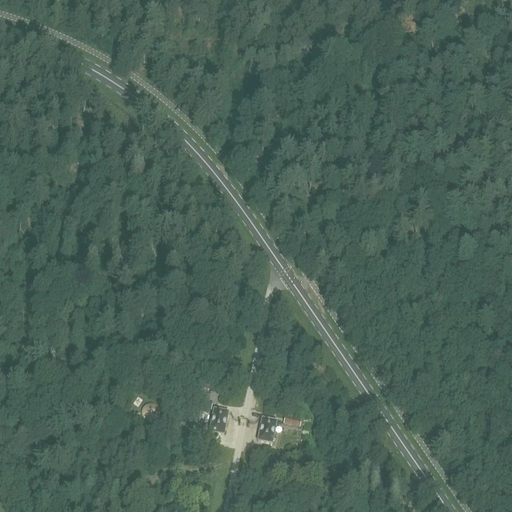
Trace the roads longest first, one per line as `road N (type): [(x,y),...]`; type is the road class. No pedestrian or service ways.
road 1 (primary): [(286,276),(215,177),(144,107),(69,59),(0,29)]
road 2 (primary): [(449,511),(286,276)]
road 3 (track): [(511,134),(301,268)]
road 4 (residential): [(225,511),(269,289),(286,276)]
